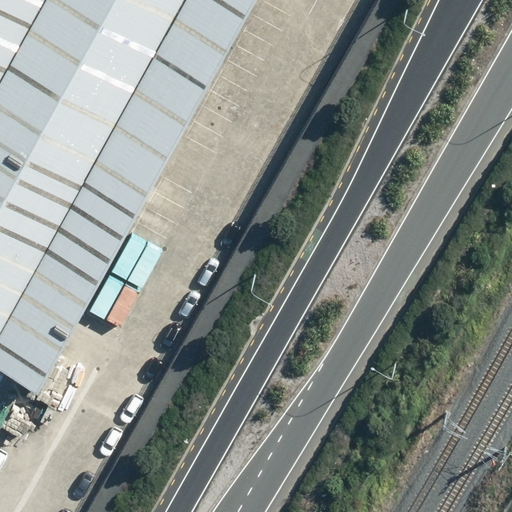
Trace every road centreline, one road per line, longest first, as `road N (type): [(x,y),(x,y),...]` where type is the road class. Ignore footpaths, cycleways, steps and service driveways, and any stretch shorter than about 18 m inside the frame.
road 1 (primary): [(179,511),(371,175),(457,0)]
road 2 (primary): [(511,71),(247,511)]
